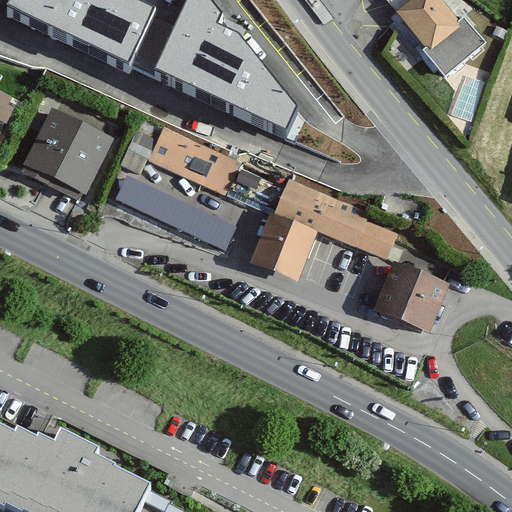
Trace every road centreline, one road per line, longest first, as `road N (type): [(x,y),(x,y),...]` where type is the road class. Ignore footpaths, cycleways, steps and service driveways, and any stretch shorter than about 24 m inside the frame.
road 1 (secondary): [(511,502),(425,443),(0,228)]
road 2 (secondary): [(307,0),(511,251)]
road 3 (residential): [(0,370),(285,511)]
